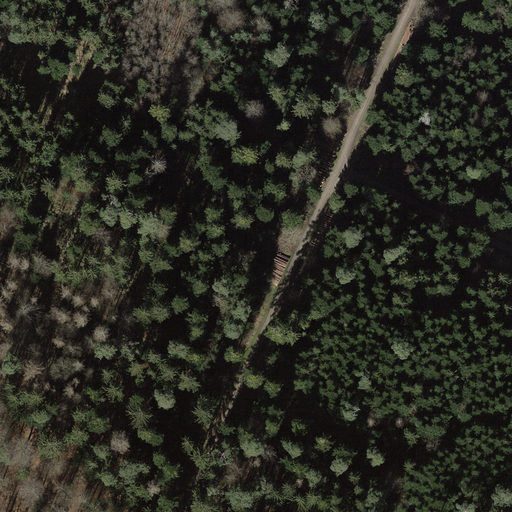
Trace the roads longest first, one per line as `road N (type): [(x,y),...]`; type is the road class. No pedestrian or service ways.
road 1 (track): [(417,0),(183,511)]
road 2 (track): [(511,250),(339,167)]
